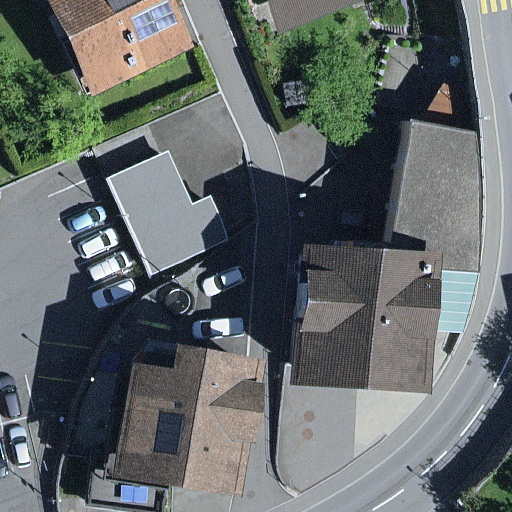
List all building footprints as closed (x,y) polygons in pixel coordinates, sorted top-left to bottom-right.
[(47,0),(94,96),(203,44),(181,0),(47,0)] [(271,0),(286,34),(369,0),(271,0)] [(402,118),(381,235),(474,247),(474,131),(402,118)] [(186,204),(160,152),(100,178),(143,276),(228,243),(206,195),(186,204)] [(381,235),(328,227),(307,367),(437,386),(458,246),(381,235)] [(156,511),(161,486),(233,499),(257,360),(157,343),(152,370),(116,363),(99,461),(91,459),(84,502),(140,511),(156,511)]
